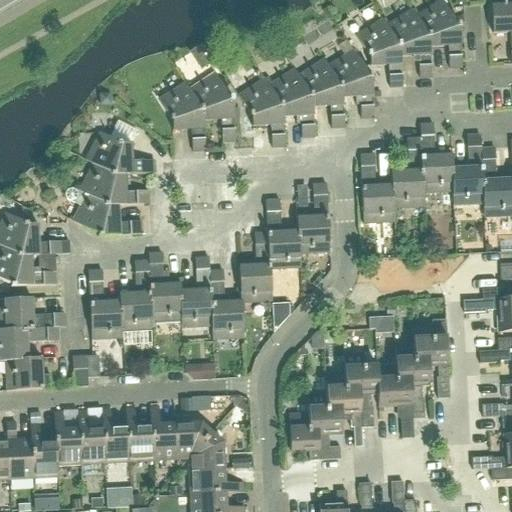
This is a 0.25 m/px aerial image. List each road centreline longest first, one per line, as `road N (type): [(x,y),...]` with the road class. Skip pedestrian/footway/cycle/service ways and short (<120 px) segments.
road 1 (residential): [(0,401),(265,386)]
road 2 (residential): [(265,386),(276,359),(338,292),(346,251),(340,158)]
road 3 (residential): [(81,339),(78,250),(163,245)]
road 4 (residential): [(163,245),(165,173),(262,169)]
road 5 (residential): [(458,423),(454,288),(481,269)]
road 6 (residential): [(262,169),(244,223),(223,224),(225,243),(163,245)]
road 7 (residential): [(270,479),(408,470)]
